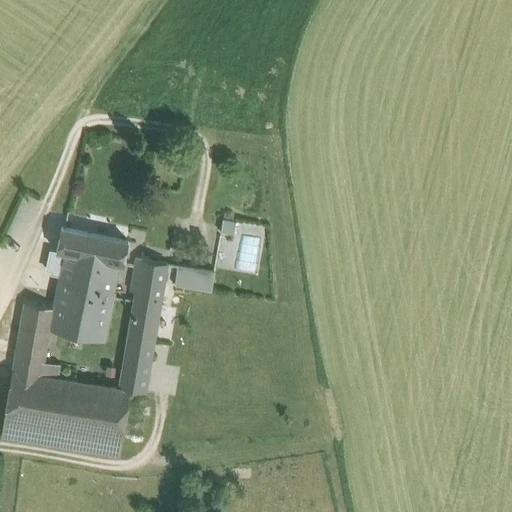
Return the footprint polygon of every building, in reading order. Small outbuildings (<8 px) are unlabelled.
[(236,223),(224,220),(221,232),(234,234),(236,223)] [(237,234),(240,234),(239,270),(262,271),(264,223),(237,222),(237,234)] [(128,240),(62,227),(57,250),(120,264),(123,265),(128,240)] [(115,291),(120,264),(57,250),(51,251),(47,270),(52,270),(52,273),(60,275),(54,307),(50,328),(105,341),(115,291)] [(138,277),(141,259),(136,258),(133,276),(138,277)] [(168,263),(141,259),(138,277),(133,276),(131,290),(136,291),(124,359),(151,363),(164,284),(168,263)] [(215,272),(168,263),(164,284),(211,292),(215,272)] [(50,328),(54,307),(25,301),(18,341),(33,343),(35,329),(50,332),(50,328)] [(47,346),(50,332),(35,329),(33,343),(47,346)] [(45,360),(47,346),(33,343),(18,341),(15,354),(45,360)] [(44,362),(45,360),(15,354),(14,370),(42,375),(44,362)] [(151,363),(124,359),(120,387),(131,389),(146,392),(151,363)] [(44,362),(42,375),(58,377),(60,364),(44,362)] [(120,457),(131,389),(120,387),(58,377),(42,375),(14,370),(1,437),(120,457)]
